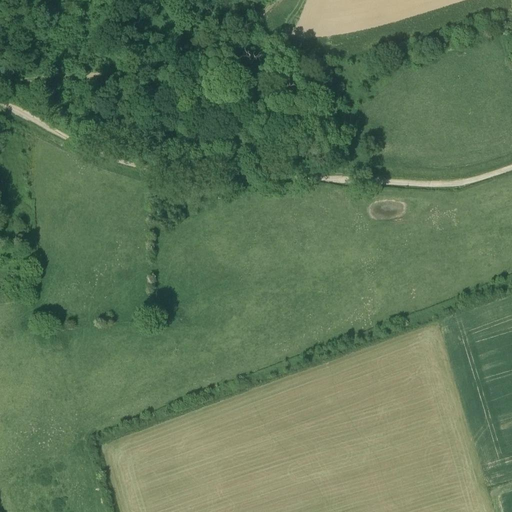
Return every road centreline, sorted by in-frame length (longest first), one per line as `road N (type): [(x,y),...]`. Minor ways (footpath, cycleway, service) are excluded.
road 1 (track): [(511,166),(469,181),(157,168),(98,151),(0,102)]
road 2 (track): [(0,83),(159,68),(231,41),(279,0)]
